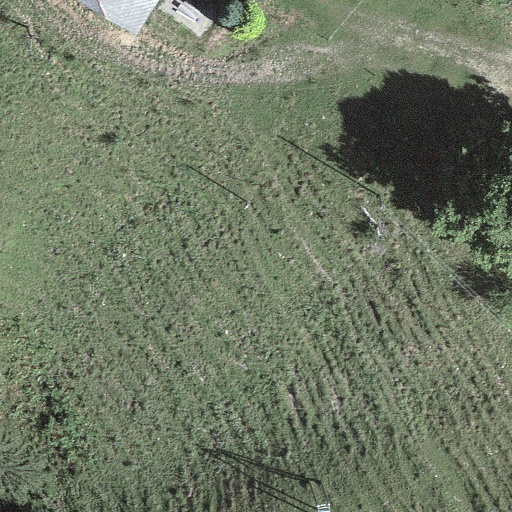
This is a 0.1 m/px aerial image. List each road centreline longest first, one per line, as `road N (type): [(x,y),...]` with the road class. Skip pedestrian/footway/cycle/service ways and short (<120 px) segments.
road 1 (track): [(511,257),(341,16)]
road 2 (track): [(323,0),(341,16),(511,63)]
